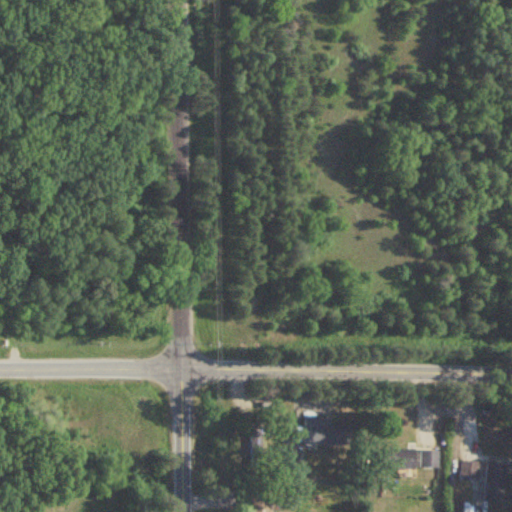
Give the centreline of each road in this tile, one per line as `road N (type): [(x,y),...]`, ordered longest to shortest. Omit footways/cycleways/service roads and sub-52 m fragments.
road 1 (tertiary): [(180,511),(177,0)]
road 2 (tertiary): [(511,372),(180,369)]
road 3 (tertiary): [(0,368),(180,369)]
